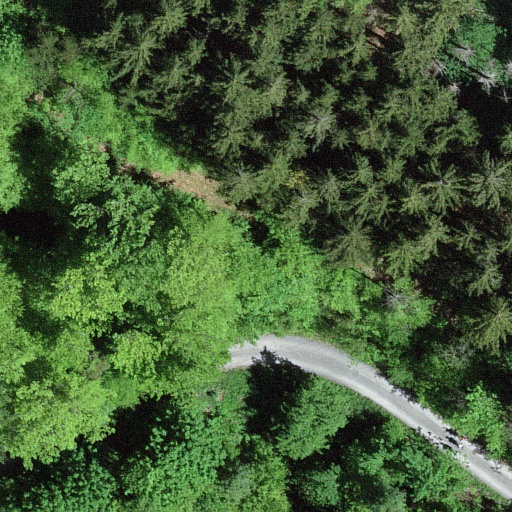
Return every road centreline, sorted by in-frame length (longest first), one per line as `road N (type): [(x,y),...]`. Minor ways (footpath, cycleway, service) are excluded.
road 1 (track): [(511,361),(388,270),(171,178),(0,61)]
road 2 (track): [(511,483),(351,366),(317,352),(261,350),(174,374),(0,472)]
